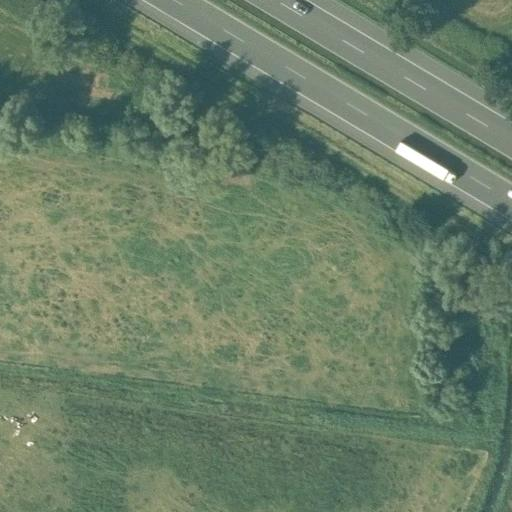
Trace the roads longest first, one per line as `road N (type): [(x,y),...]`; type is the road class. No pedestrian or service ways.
road 1 (track): [(83,0),(511,256)]
road 2 (motorway): [(185,0),(511,194)]
road 3 (motorway): [(511,127),(299,0)]
